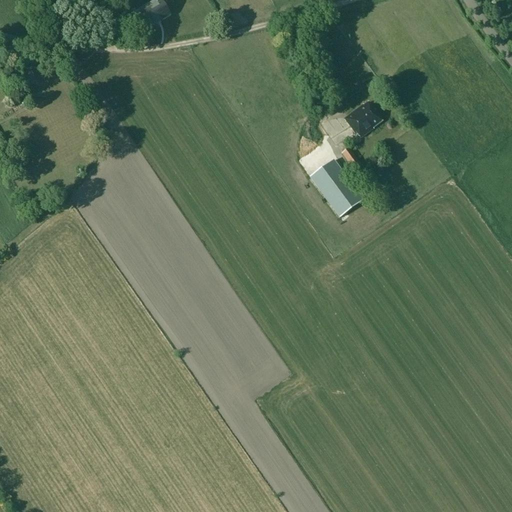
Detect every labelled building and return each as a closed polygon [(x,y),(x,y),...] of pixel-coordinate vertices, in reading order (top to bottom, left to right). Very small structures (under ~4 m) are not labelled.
[(161,4),(147,13),(147,14),(142,18),(147,27),(153,24),(153,25),(168,16),(161,4)] [(124,8),(109,17),(117,32),(133,23),(124,8)] [(16,78),(22,88),(44,77),(39,66),(16,78)] [(366,105),(363,108),(362,107),(343,121),(353,135),(355,134),(359,140),(372,131),(371,129),(380,123),(366,105)] [(348,150),(341,155),(352,171),(359,166),(348,150)] [(296,157),(303,167),(312,161),(305,151),(296,157)] [(334,162),(310,179),(339,218),(362,201),(334,162)]
